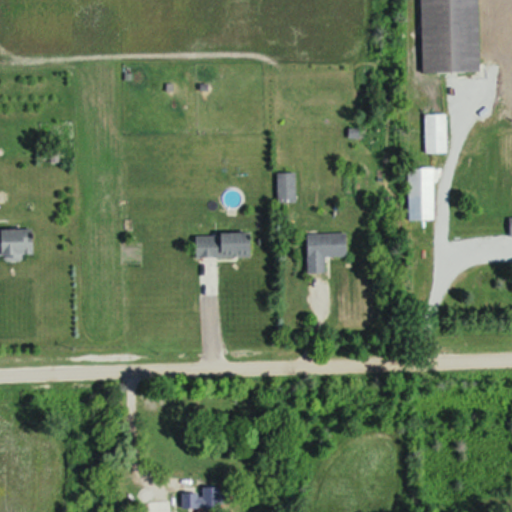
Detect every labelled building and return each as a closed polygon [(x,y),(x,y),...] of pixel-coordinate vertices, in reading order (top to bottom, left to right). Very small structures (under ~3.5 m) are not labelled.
[(482,70),(481,0),(421,0),(422,71),(482,70)] [(449,112),(426,112),(426,151),(449,151),(449,112)] [(437,218),(437,166),(409,166),(410,218),(437,218)] [(37,257),(37,228),(5,228),(5,257),(37,257)] [(255,231),(197,231),(197,255),(255,255),(255,231)] [(308,232),(309,271),(328,271),(327,256),(350,255),(349,231),(308,232)] [(183,508),(217,508),(217,483),(194,483),(194,491),(183,491),(183,508)]
